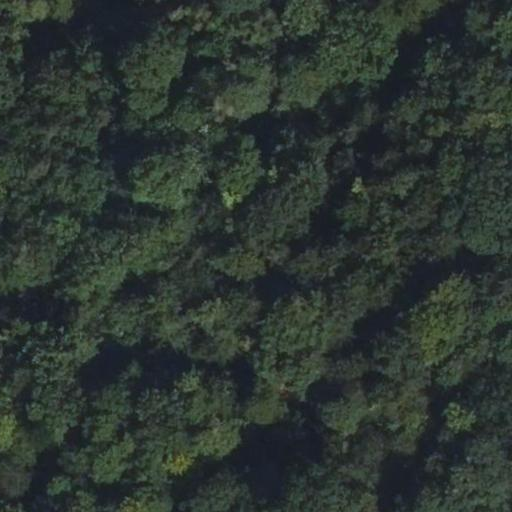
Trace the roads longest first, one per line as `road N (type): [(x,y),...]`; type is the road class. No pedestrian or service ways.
road 1 (track): [(0,299),(464,0)]
road 2 (track): [(203,0),(0,21)]
